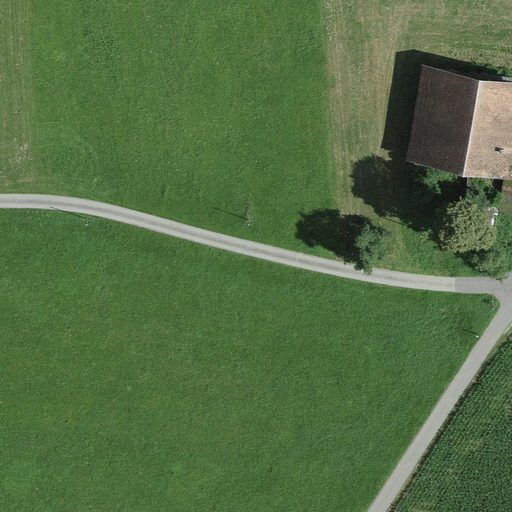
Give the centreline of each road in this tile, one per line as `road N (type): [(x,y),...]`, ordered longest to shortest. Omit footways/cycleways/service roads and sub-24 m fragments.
road 1 (unclassified): [(0,207),(114,217),(334,273),(511,292)]
road 2 (unclassified): [(384,511),(511,314)]
